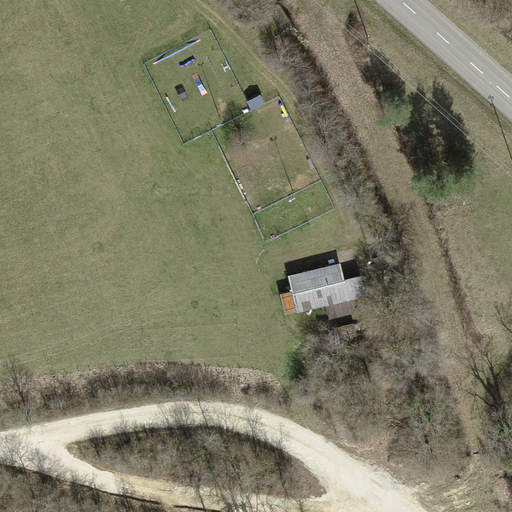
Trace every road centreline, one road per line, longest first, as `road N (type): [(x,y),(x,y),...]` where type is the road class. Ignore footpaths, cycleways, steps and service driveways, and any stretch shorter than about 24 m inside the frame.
road 1 (track): [(0,446),(154,413),(216,411),(267,427),(378,487),(397,511)]
road 2 (secondary): [(511,104),(392,0)]
